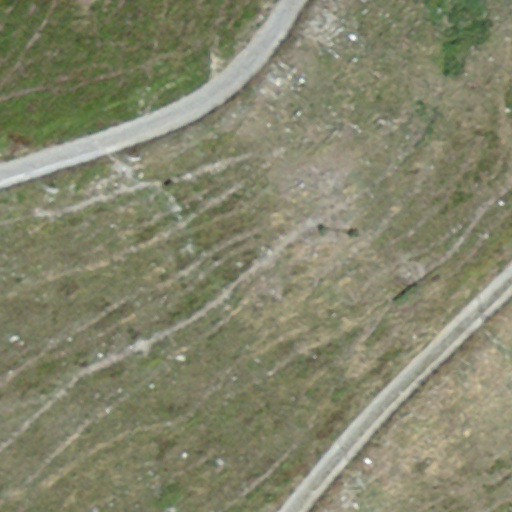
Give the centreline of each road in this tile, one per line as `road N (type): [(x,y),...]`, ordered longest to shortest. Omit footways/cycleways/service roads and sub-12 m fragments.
road 1 (track): [(301,0),(271,49),(197,119),(0,187)]
road 2 (track): [(308,511),(511,288)]
